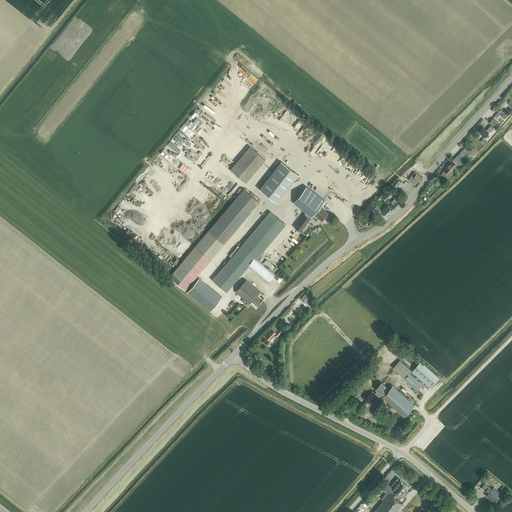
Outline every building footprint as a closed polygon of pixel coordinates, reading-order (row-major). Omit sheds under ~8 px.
[(497,106),(501,109),(507,101),(504,99),(497,106)] [(489,133),(491,130),(492,131),(493,129),(492,128),(494,127),(498,122),(493,118),(489,123),(491,124),(486,130),(483,127),(479,131),(482,134),(482,135),(484,137),(488,132),(489,133)] [(211,133),(216,138),(220,132),(215,128),(211,133)] [(245,183),(265,160),(249,147),(230,169),(245,183)] [(448,166),(445,169),(442,172),(447,176),(448,174),(447,174),(451,169),(452,170),(462,158),(458,154),(455,158),(448,166)] [(281,161),(259,189),(276,203),(298,175),(281,161)] [(411,176),(409,180),(416,185),(418,181),(420,182),(423,178),(415,172),(411,176)] [(306,186),(293,203),(305,212),(304,214),(310,219),(311,217),(316,221),(318,218),(321,220),(327,213),(319,207),(324,201),(306,186)] [(184,290),(186,288),(259,202),(261,200),(251,192),(251,193),(247,189),(245,190),(243,189),(169,277),(184,290)] [(388,205),(382,211),(387,217),(394,211),(400,205),(397,201),(395,199),(391,202),(392,203),(389,206),(388,205)] [(373,208),(377,213),(381,209),(377,204),(373,208)] [(226,292),(248,266),(255,258),(254,257),(256,258),(286,224),(270,211),(241,245),(212,280),(226,292)] [(310,219),(304,214),(294,227),(300,232),(310,219)] [(256,259),(255,258),(248,266),(268,282),(274,274),(256,259)] [(278,271),(273,277),(277,280),(279,282),(283,278),(280,276),(282,274),(278,271)] [(187,290),(210,309),(222,296),(199,276),(187,290)] [(257,306),(261,302),(255,297),(260,292),(246,280),(235,292),(245,301),(243,303),(247,306),(252,301),(257,306)] [(305,293),(301,298),(306,303),(311,298),(305,293)] [(238,303),(234,300),(224,311),(228,315),(238,303)] [(264,336),(269,340),(274,334),(277,336),(282,331),(279,328),(277,330),(273,325),(268,330),(269,331),(264,336)] [(417,390),(423,384),(410,373),(412,371),(400,360),(393,368),(405,378),(405,379),(417,390)] [(431,387),(440,378),(421,361),(412,371),(431,387)] [(386,401),(404,417),(414,405),(393,386),(390,389),(382,382),(376,389),(377,391),(376,392),(376,393),(380,396),(381,396),(382,395),(384,396),(379,402),(382,405),(386,401)] [(395,511),(403,503),(399,500),(400,499),(397,496),(399,494),(401,496),(409,487),(401,479),(393,488),(386,482),(383,486),(390,493),(373,511),(395,511)] [(494,503),(499,498),(491,491),(492,490),(489,487),(485,492),(488,494),(487,495),(492,499),(491,500),(494,503)]
